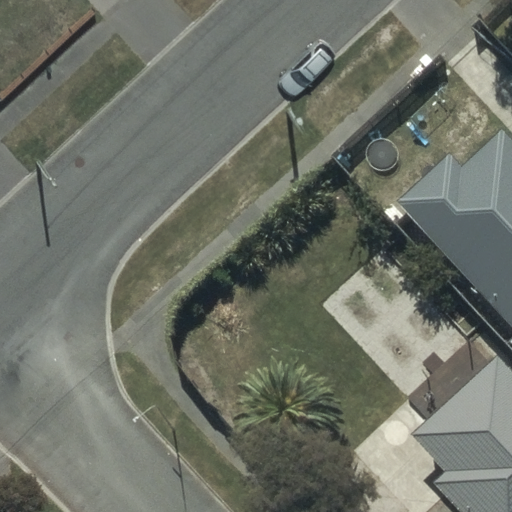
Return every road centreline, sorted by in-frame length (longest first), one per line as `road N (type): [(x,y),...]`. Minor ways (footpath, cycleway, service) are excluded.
road 1 (residential): [(0,315),(335,0)]
road 2 (residential): [(121,511),(0,386)]
